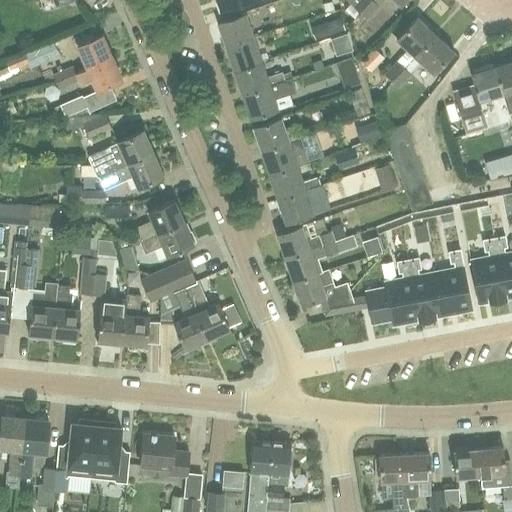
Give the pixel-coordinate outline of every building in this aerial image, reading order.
[(216,0),(221,12),(254,0),(216,0)] [(347,0),(355,6),(362,13),(373,0),(347,0)] [(368,19),(380,6),(373,0),(362,13),(368,19)] [(227,47),(254,38),(254,37),(246,15),(246,13),(219,22),(227,47)] [(325,23),(329,35),(344,30),(340,18),(325,23)] [(417,57),(437,35),(419,18),(399,40),(417,57)] [(88,68),(112,57),(102,35),(78,46),(87,67),(88,68)] [(456,52),(437,35),(417,57),(436,74),(456,52)] [(236,71),(263,62),(254,38),(227,47),(236,71)] [(371,71),(384,58),(374,48),(361,61),(371,71)] [(122,79),(112,57),(88,68),(87,67),(76,72),(79,79),(78,80),(79,84),(92,78),(98,90),(122,79)] [(393,82),(405,70),(396,61),(384,73),(393,82)] [(268,78),(263,62),(236,71),(244,95),(286,81),(283,73),(268,78)] [(511,62),(497,67),(507,101),(506,102),(509,113),(511,112),(511,62)] [(453,89),(458,106),(467,134),(501,124),(511,121),(509,113),(506,102),(507,101),(497,67),(495,68),(494,64),(483,67),(484,71),(472,75),(475,83),(453,89)] [(0,77),(10,72),(7,65),(0,68),(0,77)] [(69,84),(78,80),(79,79),(76,72),(73,66),(63,71),(69,84)] [(411,75),(405,70),(393,82),(399,88),(411,75)] [(59,88),(69,84),(63,71),(54,76),(56,81),(59,88)] [(360,83),(356,71),(340,76),(345,89),(360,83)] [(56,81),(54,76),(46,79),(49,85),(56,81)] [(296,93),(292,80),(286,82),(286,81),(244,95),(252,120),(280,111),(276,100),(296,93)] [(357,116),(370,112),(361,88),(349,93),(357,116)] [(65,117),(87,107),(82,94),(60,104),(65,116),(66,129),(77,128),(83,126),(88,138),(111,127),(105,114),(105,113),(65,117)] [(0,103),(0,115),(0,116),(15,111),(11,99),(0,103)] [(285,129),(281,117),(254,127),(263,151),(302,138),(297,125),(285,129)] [(375,123),(358,128),(362,142),(379,137),(375,123)] [(390,143),(410,136),(406,124),(386,132),(390,143)] [(106,173),(154,153),(144,129),(118,141),(122,151),(110,156),(107,149),(104,148),(90,154),(89,157),(97,174),(100,175),(106,173)] [(394,154),(414,147),(410,136),(390,143),(394,154)] [(271,175),(298,166),(298,165),(310,161),(302,138),(263,151),(271,175)] [(398,165),(418,158),(414,147),(394,154),(398,165)] [(354,148),(334,154),(339,169),(359,163),(354,148)] [(100,175),(97,174),(103,188),(111,185),(133,175),(138,186),(164,175),(154,153),(106,173),(100,175)] [(402,177),(422,170),(418,158),(398,165),(402,177)] [(502,177),(511,174),(511,158),(498,162),(502,177)] [(271,175),(279,199),(323,185),(322,183),(320,184),(317,176),(315,177),(310,161),(298,165),(298,166),(271,175)] [(375,171),(378,181),(398,175),(395,165),(375,171)] [(406,188),(426,181),(422,170),(402,177),(406,188)] [(410,199),(430,192),(426,181),(406,188),(410,199)] [(105,203),(105,190),(80,189),(80,185),(66,185),(67,203),(105,203)] [(328,199),(328,197),(324,185),(323,185),(279,199),(288,224),(315,215),(311,205),(328,199)] [(414,211),(434,203),(430,192),(410,199),(414,211)] [(143,239),(184,222),(174,199),(148,210),(152,220),(133,228),(138,239),(143,239)] [(129,218),(129,204),(104,204),(104,218),(129,218)] [(28,225),(30,206),(17,205),(16,224),(28,225)] [(41,226),(43,207),(30,206),(28,225),(41,226)] [(443,228),(455,225),(453,214),(440,217),(443,228)] [(193,242),(196,241),(191,230),(188,232),(184,222),(143,239),(138,239),(144,253),(163,245),(168,256),(194,245),(193,242)] [(313,238),(308,224),(278,234),(287,259),(336,241),(332,231),(313,238)] [(331,227),(332,231),(336,241),(345,238),(341,224),(331,227)] [(428,233),(426,224),(413,227),(415,236),(428,233)] [(345,238),(336,241),(287,259),(295,282),(330,270),(330,269),(324,271),(322,272),(317,259),(320,258),(358,245),(354,235),(345,238)] [(506,235),(495,237),(506,298),(511,296),(511,252),(506,254),(505,247),(508,247),(506,235)] [(490,257),(470,261),(478,303),(489,301),(489,303),(507,300),(506,298),(495,237),(483,240),(486,251),(489,251),(490,257)] [(111,243),(97,241),(96,255),(116,257),(111,243)] [(137,270),(130,245),(117,249),(122,265),(137,270)] [(22,288),(26,248),(14,247),(10,287),(22,288)] [(35,289),(39,249),(26,248),(22,288),(35,289)] [(456,268),(437,272),(445,314),(472,309),(460,249),(449,251),(451,263),(455,262),(456,268)] [(95,266),(96,259),(82,257),(79,293),(92,295),(95,266)] [(418,257),(407,259),(418,319),(419,322),(436,318),(436,316),(445,314),(437,272),(418,275),(417,269),(420,269),(418,257)] [(165,280),(191,269),(187,259),(161,270),(165,280)] [(385,288),(365,292),(366,298),(368,308),(371,322),(391,319),(392,324),(418,319),(407,259),(396,262),(398,273),(401,273),(402,279),(384,282),(385,288)] [(196,280),(191,269),(165,280),(171,292),(173,291),(185,286),(208,338),(231,328),(219,301),(209,306),(198,280),(196,280)] [(151,275),(161,297),(160,315),(179,306),(173,291),(171,292),(165,280),(161,270),(151,275)] [(336,287),(330,270),(295,282),(304,307),(322,300),(327,315),(368,308),(366,298),(356,299),(349,283),(336,287)] [(94,274),(92,295),(104,296),(106,276),(105,276),(94,274)] [(150,302),(161,297),(151,275),(140,279),(150,302)] [(53,335),(58,284),(47,283),(46,294),(33,292),(32,304),(31,304),(28,333),(31,333),(30,337),(42,338),(43,334),(53,335)] [(78,338),(81,309),(71,308),(73,294),(70,294),(71,285),(58,284),(53,335),(63,336),(63,340),(76,342),(77,337),(78,338)] [(190,351),(199,347),(200,344),(199,342),(208,338),(185,286),(173,291),(184,317),(174,321),(185,348),(186,347),(187,350),(190,351)] [(0,329),(8,331),(11,302),(9,302),(11,292),(0,290),(0,329)] [(111,344),(112,341),(122,342),(127,294),(126,294),(125,303),(101,300),(100,311),(101,311),(98,339),(98,343),(111,344)] [(147,344),(150,316),(139,315),(141,296),(127,294),(122,342),(147,344)] [(18,488),(20,473),(25,417),(2,415),(0,434),(0,446),(11,448),(9,471),(6,471),(5,487),(18,488)] [(45,451),(48,420),(25,417),(20,473),(30,474),(31,466),(39,467),(43,462),(45,451)] [(55,476),(68,478),(68,476),(91,478),(97,420),(79,419),(78,423),(72,422),(70,443),(68,463),(56,462),(55,469),(55,476)] [(115,422),(97,420),(91,478),(114,480),(114,482),(127,483),(129,463),(118,461),(119,448),(121,427),(114,426),(115,422)] [(187,476),(189,452),(173,450),(174,435),(144,433),(141,465),(170,468),(170,474),(187,476)] [(247,511),(265,511),(272,441),(252,440),(250,471),(251,471),(247,511)] [(272,441),(265,511),(288,511),(290,498),(283,497),(284,486),(288,486),(291,443),(272,441)] [(504,459),(503,446),(478,448),(481,475),(480,475),(481,488),(502,486),(503,500),(502,501),(503,511),(511,511),(511,477),(510,458),(504,459)] [(455,477),(480,475),(481,475),(478,448),(453,450),(455,477)] [(407,497),(417,496),(416,480),(430,479),(429,453),(405,454),(407,497)] [(407,497),(405,454),(379,455),(379,459),(375,459),(376,477),(380,477),(380,481),(391,481),(392,497),(395,497),(395,508),(386,510),(386,511),(409,511),(409,506),(406,497),(407,497)] [(54,491),(55,476),(55,469),(44,468),(42,490),(43,490),(54,491)] [(444,501),(459,500),(458,489),(443,490),(444,501)] [(430,511),(445,511),(444,501),(443,490),(429,491),(430,511)] [(207,511),(223,511),(225,492),(209,491),(207,511)] [(198,511),(200,498),(172,495),(170,509),(162,509),(161,511),(198,511)]
